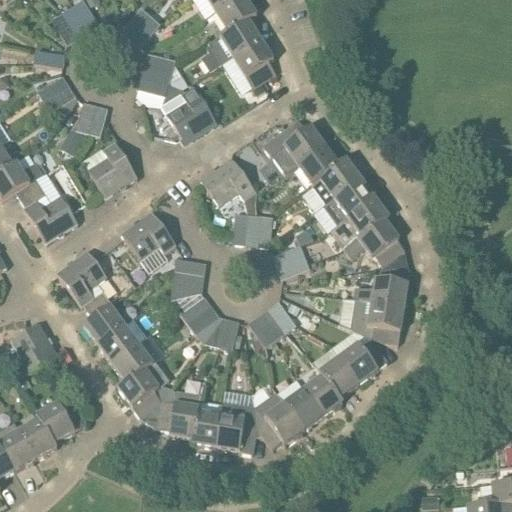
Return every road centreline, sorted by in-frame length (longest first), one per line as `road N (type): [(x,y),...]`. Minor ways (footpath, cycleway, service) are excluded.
road 1 (residential): [(297,99),(352,138),(426,244),(436,292),(427,349),(350,437),(296,469),(237,476),(171,461),(118,434)]
road 2 (residential): [(161,190),(297,99)]
road 3 (residential): [(27,278),(161,190)]
road 4 (residential): [(209,299),(222,315),(241,320),(260,312),(271,292),(258,262),(236,256),(218,265)]
road 5 (residential): [(43,304),(118,434)]
road 6 (residential): [(117,100),(130,88),(133,65),(110,42),(78,51),(72,84)]
road 7 (residential): [(118,434),(85,451),(29,511)]
